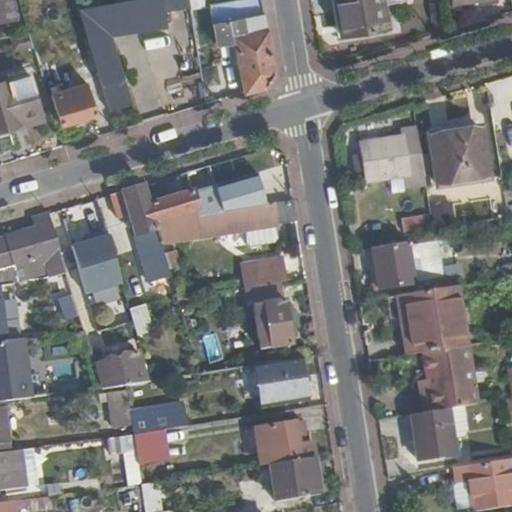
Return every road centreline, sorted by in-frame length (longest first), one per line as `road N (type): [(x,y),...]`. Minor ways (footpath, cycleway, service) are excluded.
road 1 (residential): [(367,511),(302,105)]
road 2 (residential): [(0,196),(302,105)]
road 3 (residential): [(302,105),(511,43)]
